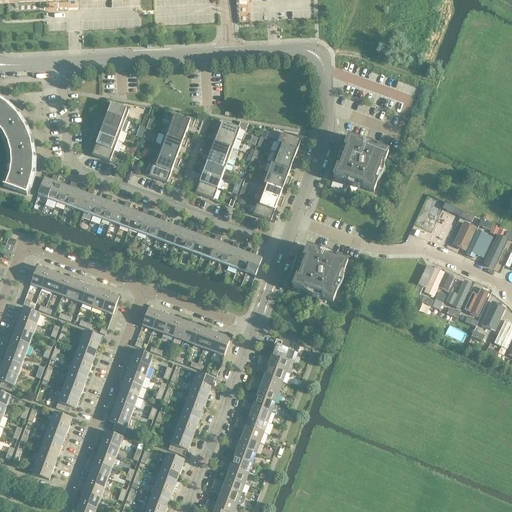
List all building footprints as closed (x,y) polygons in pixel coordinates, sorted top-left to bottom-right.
[(353,0),(354,6),(387,5),(388,20),(435,17),(434,0),(353,0)] [(0,135),(1,137),(1,138),(1,139),(1,140),(1,141),(2,143),(3,144),(4,144),(5,144),(6,146),(5,147),(5,148),(5,149),(5,150),(5,151),(6,152),(6,153),(7,154),(8,156),(7,157),(7,158),(6,159),(6,160),(6,161),(7,163),(8,164),(8,166),(7,167),(7,168),(6,169),(6,171),(6,172),(6,173),(7,174),(7,175),(3,187),(27,195),(31,181),(33,174),(33,167),(36,167),(36,158),(34,143),(28,128),(19,115),(8,104),(0,98),(0,135)] [(105,109),(103,113),(125,121),(129,111),(111,104),(109,111),(105,109)] [(125,121),(103,113),(102,117),(106,118),(104,124),(122,131),(127,133),(130,123),(125,121)] [(172,115),(168,126),(186,132),(189,126),(192,127),(195,120),(186,117),(185,120),(172,115)] [(149,119),(146,129),(151,131),(155,121),(149,119)] [(238,128),(222,122),(220,129),(216,127),(214,132),(236,140),(240,129),(245,132),(248,124),(240,122),(238,128)] [(97,130),(96,133),(118,141),(122,131),(104,124),(101,131),(97,130)] [(186,132),(168,126),(165,136),(186,144),(188,140),(184,139),(186,132)] [(236,140),(214,132),(213,135),(217,136),(214,143),(232,149),(236,140)] [(98,139),(96,145),(114,152),(118,141),(96,133),(94,137),(98,139)] [(306,138),(298,135),(297,138),(283,133),(279,144),(297,150),(300,144),(304,145),(306,138)] [(186,144),(165,136),(161,146),(179,152),(181,146),(185,148),(186,144)] [(255,146),(258,139),(252,137),(249,144),(255,146)] [(359,141),(348,137),(344,148),(343,149),(341,152),(340,154),(338,157),(337,161),(337,165),(337,167),(333,178),(344,182),(345,184),(346,184),(348,186),(350,187),(353,188),(359,189),(363,190),(364,189),(374,193),(378,182),(379,182),(380,180),(382,177),(384,174),(385,166),(385,164),(385,163),(389,152),(378,148),(377,147),(376,146),(373,144),(369,142),(364,141),(361,141),(359,141)] [(232,149),(214,143),(212,149),(208,148),(207,152),(228,160),(232,149)] [(295,157),(297,150),(279,144),(276,154),(298,162),(299,158),(295,157)] [(90,150),(88,154),(92,156),(110,162),(114,152),(96,145),(94,151),(90,150)] [(161,146),(157,156),(179,164),(180,160),(176,159),(179,152),(161,146)] [(228,160),(207,152),(205,155),(209,157),(207,163),(225,170),(228,160)] [(296,166),(298,162),(276,154),(272,164),(290,170),(292,164),(296,166)] [(157,156),(153,166),(171,172),(174,166),(177,168),(179,164),(157,156)] [(201,168),(199,172),(221,180),(225,170),(207,163),(205,169),(201,168)] [(272,164),(268,174),(290,182),(291,178),(287,177),(290,170),(272,164)] [(153,166),(149,177),(171,185),(173,181),(169,179),(171,172),(153,166)] [(221,180),(199,172),(198,175),(202,177),(199,183),(217,190),(221,180)] [(268,174),(265,184),(282,190),(285,185),(289,186),(290,182),(268,174)] [(47,199),(56,176),(53,175),(51,181),(44,179),(38,196),(47,199)] [(56,203),(62,185),(57,183),(59,177),(56,176),(47,199),(56,203)] [(65,206),(74,183),(71,182),(69,188),(62,185),(56,203),(65,206)] [(74,183),(65,206),(74,209),(80,192),(75,190),(77,184),(74,183)] [(193,188),(191,192),(213,200),(217,190),(199,183),(197,190),(193,188)] [(282,190),(265,184),(261,194),(282,202),(284,199),(280,197),(282,190)] [(83,213),(92,189),(89,189),(87,195),(80,192),(74,209),(83,213)] [(92,189),(83,213),(92,216),(99,199),(92,197),(95,191),(92,189)] [(261,194),(257,204),(275,211),(277,205),(281,206),(282,202),(261,194)] [(99,199),(92,216),(101,219),(110,196),(107,195),(105,201),(99,199)] [(110,196),(101,219),(110,223),(117,206),(110,203),(113,197),(110,196)] [(123,208),(117,206),(110,223),(119,226),(128,203),(126,202),(123,208)] [(131,204),(128,203),(119,226),(129,229),(135,212),(129,210),(131,204)] [(445,203),(443,209),(453,214),(456,208),(445,203)] [(257,204),(253,215),(275,223),(276,219),(272,217),(275,211),(257,204)] [(141,215),(135,212),(129,229),(138,233),(146,210),(144,209),(141,215)] [(146,210),(138,233),(147,236),(153,219),(147,217),(149,211),(146,210)] [(441,244),(454,217),(442,211),(429,239),(441,244)] [(463,212),(461,217),(472,222),(474,217),(463,212)] [(153,219),(147,236),(156,239),(164,216),(162,215),(159,221),(153,219)] [(164,216),(156,239),(165,243),(171,226),(165,223),(167,217),(164,216)] [(459,220),(446,248),(461,255),(474,227),(459,220)] [(481,220),(479,226),(490,231),(492,225),(481,220)] [(171,226),(165,243),(174,246),(182,223),(180,222),(177,228),(171,226)] [(182,223),(174,246),(183,249),(189,232),(183,230),(185,224),(182,223)] [(466,254),(473,257),(479,245),(486,249),(490,241),(482,238),(485,232),(478,228),(466,254)] [(196,235),(189,232),(183,249),(192,253),(201,230),(198,229),(196,235)] [(203,231),(201,230),(192,253),(201,256),(207,239),(201,237),(203,231)] [(210,259),(219,236),(216,235),(214,241),(207,239),(201,256),(210,259)] [(219,236),(210,259),(219,263),(225,246),(219,244),(221,237),(219,236)] [(14,247),(16,241),(10,238),(9,240),(7,244),(14,247)] [(225,246),(219,263),(228,266),(237,243),(234,242),(232,248),(225,246)] [(239,244),(237,243),(228,266),(237,269),(244,253),(237,250),(239,244)] [(493,243),(484,263),(492,267),(497,257),(503,260),(506,252),(500,249),(501,246),(493,243)] [(318,251),(307,248),(303,258),(302,259),(300,262),(299,264),(297,267),(296,271),(296,275),(296,277),(292,288),(303,292),(304,294),(305,294),(307,296),(309,297),(312,298),(318,299),(322,300),(323,300),(333,303),(337,292),(338,292),(339,290),(341,287),(343,284),(344,277),(344,274),(344,273),(348,262),(337,258),(336,257),(335,256),(332,254),(328,252),(323,251),(320,251),(318,251)] [(250,255),(244,253),(237,269),(246,273),(255,250),(252,249),(250,255)] [(258,251),(255,250),(246,273),(255,276),(262,259),(255,257),(258,251)] [(37,267),(31,285),(41,289),(48,271),(37,267)] [(423,292),(432,296),(438,285),(444,287),(447,280),(441,277),(443,273),(434,268),(423,292)] [(48,271),(41,289),(51,292),(58,275),(48,271)] [(58,275),(51,292),(61,296),(68,279),(58,275)] [(68,279),(61,296),(72,300),(78,283),(68,279)] [(444,301),(459,308),(471,284),(460,279),(454,292),(449,290),(444,301)] [(88,286),(78,283),(72,300),(82,304),(88,286)] [(99,290),(88,286),(82,304),(92,307),(99,290)] [(417,299),(422,288),(417,286),(412,297),(417,299)] [(109,294),(99,290),(92,307),(102,311),(109,294)] [(470,315),(477,319),(489,294),(482,290),(479,296),(474,294),(465,312),(470,315)] [(443,303),(446,295),(439,292),(435,300),(443,303)] [(119,298),(109,294),(102,311),(113,315),(119,298)] [(424,297),(421,303),(432,308),(435,302),(424,297)] [(494,329),(504,308),(488,300),(478,322),(494,329)] [(23,309),(19,319),(37,325),(40,315),(23,309)] [(159,312),(149,309),(142,326),(153,330),(159,312)] [(449,309),(447,314),(457,319),(460,314),(449,309)] [(169,316),(159,312),(153,330),(163,334),(169,316)] [(169,316),(163,334),(173,337),(179,320),(169,316)] [(467,317),(465,323),(476,328),(478,322),(467,317)] [(19,319),(16,329),(33,336),(37,325),(19,319)] [(179,320),(173,337),(183,341),(190,324),(179,320)] [(491,342),(506,349),(511,335),(511,322),(510,321),(508,324),(501,321),(491,342)] [(200,328),(190,324),(183,341),(193,345),(200,328)] [(210,331),(200,328),(193,345),(204,349),(210,331)] [(33,336),(16,329),(12,339),(29,346),(33,336)] [(84,331),(81,342),(98,348),(102,338),(84,331)] [(220,335),(210,331),(204,349),(214,353),(220,335)] [(474,331),(471,337),(482,342),(485,336),(474,331)] [(230,339),(220,335),(214,353),(224,356),(230,339)] [(276,340),(273,347),(276,348),(273,356),(293,363),(296,353),(285,348),(288,341),(279,338),(278,341),(276,340)] [(29,346),(12,339),(8,350),(25,356),(29,346)] [(98,348),(81,342),(77,352),(94,358),(98,348)] [(488,349),(485,354),(496,359),(499,354),(488,349)] [(25,356),(8,350),(4,360),(21,366),(25,356)] [(136,350),(132,361),(149,367),(153,357),(136,350)] [(77,352),(73,362),(90,368),(94,358),(77,352)] [(261,358),(260,362),(286,372),(286,373),(288,374),(293,363),(273,356),(271,361),(261,358)] [(21,366),(4,360),(0,370),(18,377),(21,366)] [(132,361),(128,371),(145,377),(149,367),(132,361)] [(90,368),(73,362),(69,372),(87,379),(90,368)] [(286,372),(260,362),(258,367),(268,371),(266,376),(282,382),(285,372),(286,373),(286,372)] [(18,377),(0,370),(0,371),(0,381),(1,382),(0,385),(0,388),(12,393),(18,377)] [(128,371),(124,381),(142,388),(145,377),(128,371)] [(87,379),(69,372),(66,383),(83,389),(87,379)] [(197,373),(193,383),(211,390),(214,380),(197,373)] [(254,378),(252,383),(278,392),(282,382),(266,376),(264,382),(254,378)] [(142,388),(124,381),(121,391),(138,398),(142,388)] [(83,389),(66,383),(62,393),(79,399),(83,389)] [(193,383),(190,394),(207,400),(211,390),(193,383)] [(278,392),(252,383),(250,387),(260,391),(258,396),(274,402),(278,392)] [(121,391),(117,402),(134,408),(138,398),(121,391)] [(0,392),(0,404),(7,407),(10,396),(0,392)] [(62,393),(58,403),(56,409),(68,414),(70,408),(75,409),(79,399),(62,393)] [(190,394),(186,404),(203,410),(207,400),(190,394)] [(246,399),(244,403),(270,413),(274,402),(258,396),(256,402),(246,399)] [(117,402),(113,412),(130,418),(134,408),(117,402)] [(270,413),(244,403),(243,408),(253,411),(251,417),(267,423),(270,413)] [(186,404),(182,414),(199,421),(203,410),(186,404)] [(114,424),(112,429),(124,434),(130,418),(113,412),(109,422),(114,424)] [(54,413),(50,423),(68,429),(72,419),(54,413)] [(182,414),(178,424),(195,431),(199,421),(182,414)] [(239,419),(237,423),(263,433),(267,423),(251,417),(249,423),(239,419)] [(68,429),(50,423),(47,433),(64,440),(68,429)] [(263,433),(237,423),(235,428),(245,432),(243,437),(259,443),(263,433)] [(178,424),(174,434),(192,441),(195,431),(178,424)] [(106,432),(102,442),(119,448),(123,438),(106,432)] [(47,433),(43,443),(60,450),(64,440),(47,433)] [(174,434),(168,450),(181,455),(183,449),(188,451),(192,441),(174,434)] [(231,440),(229,444),(255,453),(259,443),(243,437),(241,443),(231,440)] [(102,442),(98,452),(115,458),(119,448),(102,442)] [(43,443),(39,453),(57,460),(60,450),(43,443)] [(255,453),(229,444),(227,449),(238,452),(235,458),(251,464),(255,453)] [(98,452),(95,462),(111,468),(115,458),(98,452)] [(39,453),(35,464),(53,470),(57,460),(39,453)] [(167,454),(163,464),(180,471),(184,461),(167,454)] [(223,460),(222,464),(248,474),(251,464),(235,458),(233,464),(223,460)] [(111,468),(95,462),(91,472),(108,478),(111,468)] [(35,464),(31,474),(49,480),(53,470),(35,464)] [(160,475),(177,481),(180,471),(163,464),(160,475)] [(248,474),(222,464),(220,469),(230,472),(228,478),(244,484),(248,474)] [(91,472),(87,482),(104,488),(108,478),(91,472)] [(160,475),(156,485),(173,491),(177,481),(160,475)] [(216,480),(214,484),(240,494),(244,484),(228,478),(226,484),(216,480)] [(87,482),(83,492),(100,499),(104,488),(87,482)] [(240,494),(214,484),(212,489),(223,493),(220,498),(236,504),(240,494)] [(173,491),(156,485),(152,495),(169,502),(173,491)] [(83,492),(80,503),(96,509),(100,499),(83,492)] [(169,502),(152,495),(148,505),(165,511),(169,502)] [(233,511),(236,504),(220,498),(218,505),(208,501),(206,505),(225,511),(233,511)] [(80,503),(76,511),(95,511),(96,509),(80,503)]
